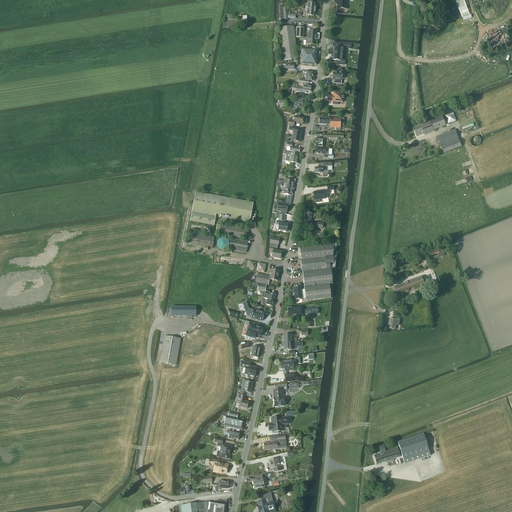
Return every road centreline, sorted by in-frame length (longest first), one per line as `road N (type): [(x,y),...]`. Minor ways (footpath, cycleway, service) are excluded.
road 1 (residential): [(233,511),(286,264),(327,0)]
road 2 (residential): [(319,511),(381,0)]
road 3 (track): [(493,26),(469,54),(405,57),(397,0)]
